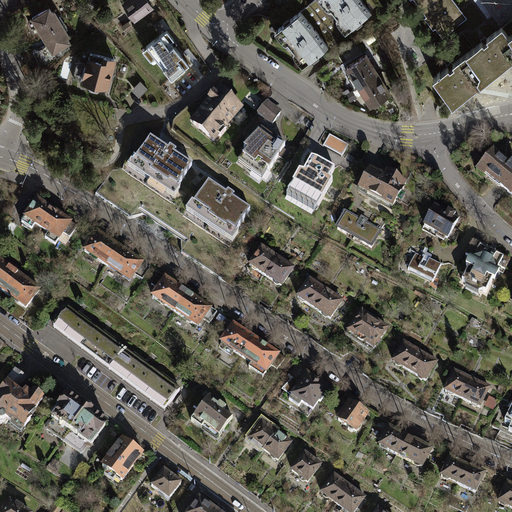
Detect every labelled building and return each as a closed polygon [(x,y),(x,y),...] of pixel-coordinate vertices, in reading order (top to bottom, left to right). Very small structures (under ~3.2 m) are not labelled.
[(147,0),(124,0),(122,2),(133,18),(152,6),(147,0)] [(325,0),(327,2),(326,4),(341,23),(343,22),(349,29),(356,24),(357,26),(362,22),(361,20),(371,11),(362,0),(325,0)] [(429,13),(432,18),(455,2),(453,0),(426,0),(419,5),(426,15),(429,13)] [(485,0),(483,2),(495,17),(511,5),(507,0),(485,0)] [(466,18),(455,2),(432,18),(437,24),(434,26),(442,36),(466,18)] [(32,16),(43,34),(61,23),(54,11),(51,12),(48,7),(32,16)] [(285,23),(278,29),(284,36),(282,37),(298,57),(299,56),(305,63),(312,58),(314,60),(319,56),(317,54),(328,45),(300,11),(290,19),(288,17),(283,21),(285,23)] [(129,21),(121,26),(125,32),(132,28),(129,21)] [(69,35),(61,23),(43,34),(53,52),(69,42),(66,37),(69,35)] [(511,53),(511,52),(511,51),(511,41),(508,36),(501,27),(486,38),(488,40),(484,43),(482,41),(467,52),(483,73),(489,69),(492,74),(511,59),(511,53)] [(172,80),(189,66),(164,34),(147,48),(172,80)] [(477,78),(483,73),(467,52),(452,63),(454,65),(450,68),(449,66),(433,78),(449,99),(455,94),(459,99),(481,83),(477,78)] [(77,62),(73,77),(89,82),(89,84),(90,89),(96,90),(100,87),(101,84),(107,86),(114,59),(90,53),(87,65),(77,62)] [(352,75),(359,86),(378,74),(366,55),(347,66),(348,69),(346,70),(349,76),(352,75)] [(330,62),(317,72),(322,78),(335,68),(330,62)] [(389,93),(378,74),(359,86),(370,105),(373,103),(375,106),(380,103),(378,100),(389,93)] [(139,81),(133,87),(141,95),(147,89),(139,81)] [(200,118),(194,125),(213,141),(218,136),(220,138),(225,131),(222,129),(239,109),(220,93),(216,97),(213,95),(208,101),(210,102),(198,116),(200,118)] [(278,110),(267,102),(258,114),(272,124),(280,114),(276,111),(278,110)] [(247,151),(239,163),(251,171),(254,167),(264,174),(267,169),(268,170),(284,146),(260,128),(243,149),(247,151)] [(337,150),(340,140),(330,136),(327,146),(337,150)] [(168,150),(151,139),(136,160),(134,158),(128,166),(136,172),(139,167),(169,188),(166,193),(174,198),(181,189),(178,187),(192,166),(175,154),(176,151),(170,147),(168,150)] [(486,174),(501,186),(511,172),(511,162),(510,165),(492,150),(476,170),(484,176),(486,174)] [(300,173),(288,194),(318,211),(333,182),(330,180),(335,171),(318,161),(312,160),(304,174),(300,173)] [(384,177),(370,169),(359,189),(392,209),(404,188),(402,187),(405,182),(387,172),(384,177)] [(511,172),(501,186),(511,195),(511,194),(511,172)] [(226,195),(209,183),(195,204),(192,202),(186,211),(194,216),(197,212),(228,232),(225,237),(233,242),(239,233),(237,232),(251,211),(233,199),(235,195),(229,191),(226,195)] [(36,225),(42,229),(54,211),(37,200),(22,223),(23,224),(22,226),(29,231),(30,229),(32,230),(36,225)] [(336,213),(344,218),(346,214),(348,210),(340,206),(336,213)] [(434,207),(424,225),(437,233),(435,236),(443,240),(444,238),(447,239),(458,220),(454,217),(455,215),(449,211),(447,215),(434,207)] [(58,240),(63,233),(70,222),(54,211),(42,229),(58,240)] [(360,221),(346,214),(344,218),(337,228),(366,245),(375,230),(365,225),(362,230),(360,230),(357,229),(357,227),(360,221)] [(77,227),(70,222),(63,233),(69,238),(77,227)] [(392,235),(381,229),(376,239),(377,239),(379,237),(389,242),(392,235)] [(119,248),(96,233),(84,251),(107,266),(119,248)] [(468,268),(462,281),(464,283),(465,287),(470,285),(478,289),(479,293),(483,291),(485,293),(492,280),(494,281),(499,272),(503,274),(509,260),(480,246),(480,245),(472,241),(465,255),(470,258),(466,266),(468,268)] [(129,282),(142,263),(119,248),(107,266),(129,282)] [(261,248),(249,266),(265,276),(277,258),(261,248)] [(423,255),(423,256),(416,253),(414,257),(412,255),(409,260),(412,261),(408,269),(433,281),(441,264),(429,259),(431,255),(426,253),(425,256),(423,255)] [(281,287),(293,269),(277,258),(265,276),(281,287)] [(0,288),(3,291),(17,274),(0,261),(0,288)] [(38,290),(17,274),(3,291),(24,308),(38,290)] [(151,285),(158,289),(165,278),(158,274),(151,285)] [(188,293),(165,278),(158,289),(152,297),(175,312),(188,293)] [(309,280),(297,297),(314,309),(326,291),(309,280)] [(330,319),(342,302),(326,291),(314,309),(330,319)] [(203,320),(210,308),(188,293),(175,312),(198,327),(203,320)] [(210,308),(203,320),(209,324),(216,313),(210,308)] [(95,330),(68,309),(53,328),(81,349),(95,330)] [(362,312),(348,332),(374,349),(387,329),(362,312)] [(233,325),(221,343),(243,358),(256,339),(233,325)] [(123,350),(95,330),(81,349),(108,370),(123,350)] [(270,366),(278,355),(256,339),(243,358),(252,363),(249,367),(263,377),(270,366)] [(404,344),(393,362),(410,372),(421,354),(404,344)] [(124,349),(123,350),(108,370),(136,390),(151,370),(124,349)] [(410,372),(426,381),(437,363),(421,354),(410,372)] [(278,355),(270,366),(276,370),(284,359),(278,355)] [(6,381),(9,383),(17,389),(26,377),(15,369),(6,381)] [(179,390),(151,370),(136,390),(163,411),(179,390)] [(454,372),(446,392),(462,399),(471,380),(454,372)] [(327,387),(307,373),(300,384),(293,379),(285,391),(292,396),(289,400),(298,407),(301,403),(311,410),(317,402),(320,403),(325,395),(323,394),(327,387)] [(462,399),(480,408),(489,388),(471,380),(462,399)] [(22,393),(17,389),(9,383),(0,394),(0,422),(1,424),(6,418),(20,429),(25,428),(31,421),(27,418),(42,398),(33,392),(31,394),(25,389),(22,393)] [(62,444),(64,441),(87,408),(81,404),(80,405),(67,395),(52,417),(54,418),(46,429),(56,435),(54,438),(62,444)] [(225,409),(209,397),(191,422),(201,429),(204,425),(219,437),(232,419),(223,412),(225,409)] [(347,401),(341,397),(337,403),(343,407),(347,401)] [(367,414),(350,402),(338,419),(347,426),(347,429),(351,432),(354,431),(356,432),(367,414)] [(511,404),(500,430),(511,435),(511,404)] [(94,413),(87,408),(64,441),(81,453),(88,443),(90,445),(106,423),(93,414),(94,413)] [(249,439),(263,450),(276,433),(262,422),(249,439)] [(497,428),(488,424),(482,438),(491,442),(497,428)] [(389,428),(379,446),(397,455),(406,436),(389,428)] [(378,434),(372,431),(370,436),(376,439),(378,434)] [(290,443),(276,433),(263,450),(277,460),(290,443)] [(397,455),(421,468),(431,449),(406,436),(397,455)] [(122,438),(102,467),(123,482),(143,453),(122,438)] [(304,454),(292,471),(307,483),(320,465),(304,454)] [(467,465),(449,458),(441,477),(458,485),(467,465)] [(467,465),(458,485),(475,492),(484,473),(467,465)] [(164,469),(152,486),(169,499),(181,482),(164,469)] [(321,493),(336,504),(349,487),(334,476),(321,493)] [(511,485),(507,483),(499,502),(511,508),(511,485)] [(353,511),(364,498),(349,487),(336,504),(346,511),(353,511)] [(219,511),(199,497),(187,511),(219,511)] [(5,510),(3,511),(26,511),(21,509),(22,507),(16,504),(15,505),(10,502),(9,504),(5,502),(1,507),(5,510)]
